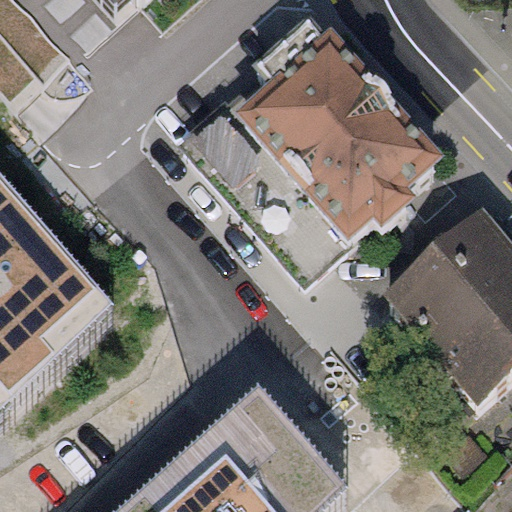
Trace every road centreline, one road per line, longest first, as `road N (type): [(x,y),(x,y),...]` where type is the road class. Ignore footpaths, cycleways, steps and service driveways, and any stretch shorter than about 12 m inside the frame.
road 1 (residential): [(246,0),(121,114)]
road 2 (secondary): [(405,34),(511,148)]
